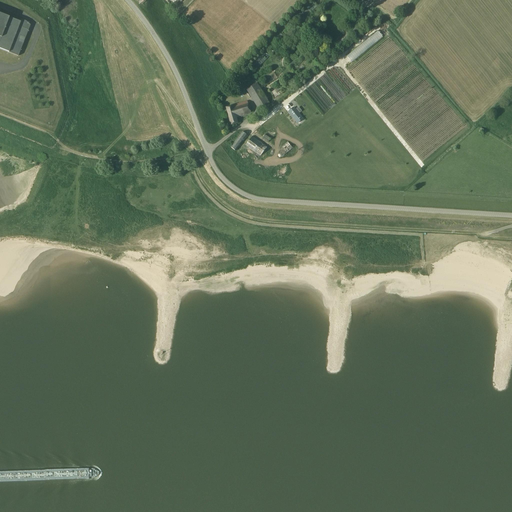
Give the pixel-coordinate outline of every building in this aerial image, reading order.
[(0,49),(8,53),(9,53),(18,56),(30,25),(26,22),(21,20),(20,22),(9,18),(0,14),(0,49)] [(257,84),(274,74),(272,70),(255,81),(257,84)] [(257,84),(246,90),(258,110),(269,103),(257,84)] [(235,105),(226,108),(231,125),(238,124),(236,118),(251,114),(247,102),(243,103),(236,105),(236,103),(235,104),(235,105)] [(294,108),(288,112),(296,122),(302,118),(294,108)] [(231,148),(235,151),(247,135),(242,132),(231,148)] [(260,156),(267,147),(252,136),(246,146),(260,156)] [(285,155),(293,148),(287,142),(282,146),(285,149),(282,151),(285,155)]
